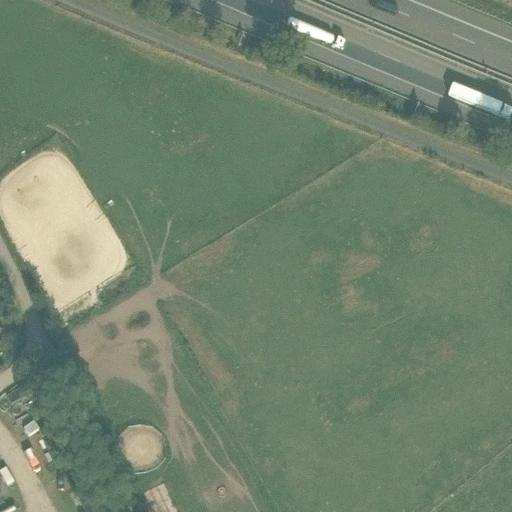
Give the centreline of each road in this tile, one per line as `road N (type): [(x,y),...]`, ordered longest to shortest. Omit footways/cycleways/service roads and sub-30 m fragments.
road 1 (unclassified): [(66,0),(511,178)]
road 2 (track): [(125,511),(0,255)]
road 3 (motorway): [(258,0),(511,106)]
road 4 (motorway): [(511,56),(378,0)]
